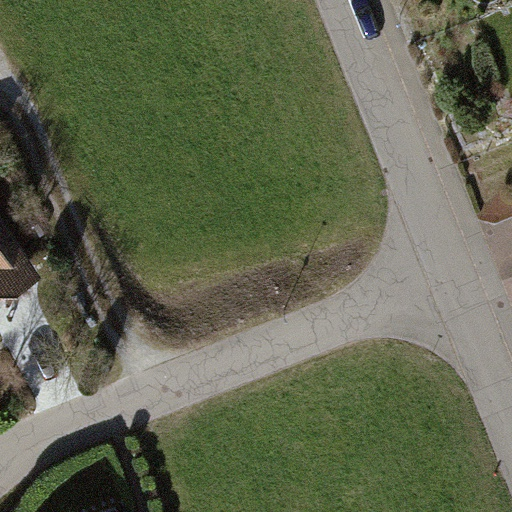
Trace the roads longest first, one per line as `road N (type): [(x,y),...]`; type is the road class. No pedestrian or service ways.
road 1 (residential): [(0,461),(130,398),(454,278)]
road 2 (residential): [(454,278),(342,0)]
road 3 (residential): [(511,419),(454,278)]
